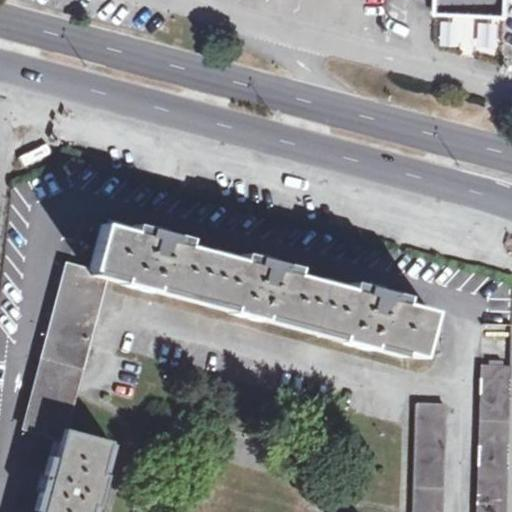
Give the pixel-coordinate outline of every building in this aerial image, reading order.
[(431,0),(431,12),(504,16),(504,0),(431,0)] [(192,300),(208,256),(181,249),(182,240),(133,227),(130,236),(100,227),(88,271),(119,279),(117,284),(148,294),(150,288),(192,300)] [(259,318),(303,331),(316,287),(290,279),(290,270),(239,257),(237,265),(208,256),(192,300),(226,309),(224,314),(257,324),(259,318)] [(53,314),(88,324),(102,275),(67,266),(53,314)] [(316,287),(303,331),(333,339),(333,345),(366,354),(368,349),(410,360),(423,317),(396,310),(398,301),(347,287),(345,295),(316,287)] [(40,361),(75,372),(88,324),(53,314),(40,361)] [(474,511),(504,511),(509,323),(479,322),(474,511)] [(75,372),(40,361),(21,428),(29,430),(42,386),(69,394),(75,372)] [(57,439),(60,429),(69,394),(42,386),(29,430),(57,439)] [(407,511),(435,511),(438,411),(411,410),(410,427),(407,511)] [(84,511),(86,505),(93,507),(101,478),(95,476),(104,444),(60,429),(51,463),(45,461),(29,511),(84,511)]
